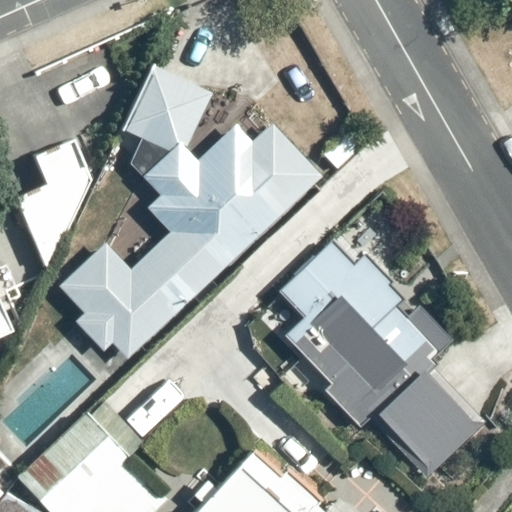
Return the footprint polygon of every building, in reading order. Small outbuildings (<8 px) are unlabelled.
[(120,129),(142,139),(125,161),(141,177),(159,195),(146,206),(169,230),(130,266),(106,241),(59,286),(83,311),(73,321),(101,351),(111,341),(125,357),(146,337),(150,341),(301,196),(298,192),(317,174),(269,124),(249,143),(232,125),(191,164),(179,152),(211,95),(197,87),(202,78),(168,58),(160,73),(150,68),(120,129)] [(99,170),(78,132),(31,159),(44,182),(11,201),(46,270),(99,170)] [(362,270),(328,237),(275,291),(301,316),(282,336),(290,343),(269,364),(287,382),(306,362),(325,381),(317,389),(359,431),(414,375),(408,370),(437,341),(414,319),(386,347),(335,297),(362,270)] [(0,334),(10,330),(0,310),(0,334)] [(108,414),(97,402),(17,478),(49,511),(150,511),(160,503),(143,486),(149,480),(125,454),(137,442),(130,435),(138,428),(117,406),(108,414)] [(278,475),(250,450),(193,511),(320,511),(319,511),(293,511),(267,488),(278,475)]
